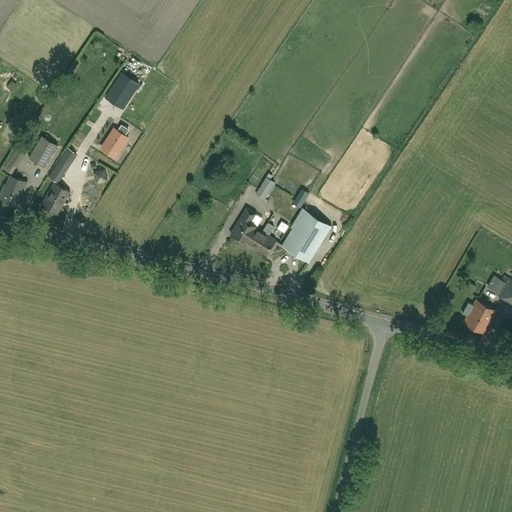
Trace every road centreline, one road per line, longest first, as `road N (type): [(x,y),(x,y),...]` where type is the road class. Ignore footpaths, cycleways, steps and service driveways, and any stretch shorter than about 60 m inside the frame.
road 1 (tertiary): [(384,323),(0,228)]
road 2 (unclassified): [(334,511),(384,323)]
road 3 (tertiary): [(511,357),(384,323)]
